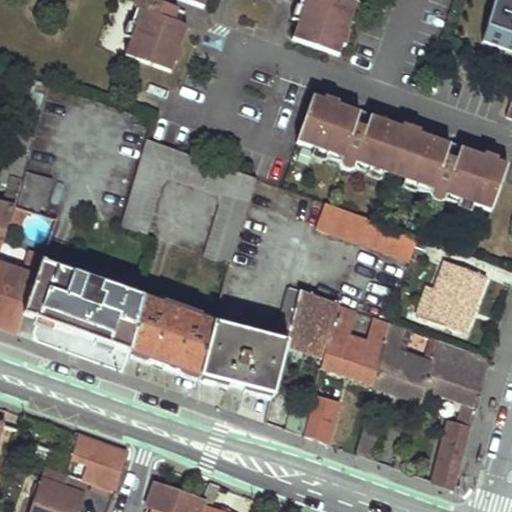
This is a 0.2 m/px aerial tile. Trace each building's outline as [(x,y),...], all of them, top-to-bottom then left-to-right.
[(132,38),(126,57),(172,73),(174,65),(177,66),(182,51),(180,50),(186,31),(185,28),(182,26),(174,23),(178,10),(147,0),(135,0),(133,7),(137,12),(140,13),(136,26),(142,29),(138,40),(132,38)] [(180,0),(204,8),(206,0),(306,0),(302,12),(307,13),(304,24),(298,22),(293,40),(338,55),(342,45),(345,47),(350,32),(347,31),(356,3),(349,0),(180,0)] [(511,0),(504,0),(500,12),(484,6),(478,4),(472,20),(478,22),(511,34),(511,0)] [(296,9),(292,20),(298,22),(304,24),(307,13),(302,12),(296,9)] [(178,10),(174,23),(182,26),(186,13),(178,10)] [(48,84),(29,78),(24,96),(17,95),(14,107),(39,114),(48,84)] [(327,156),(340,160),(340,161),(339,163),(341,166),(341,167),(344,168),(346,168),(347,168),(350,164),(367,171),(369,165),(383,171),(382,175),(402,183),(404,177),(419,183),(418,188),(430,192),(430,195),(431,196),(432,197),(434,199),(435,199),(438,199),(439,199),(440,198),(442,197),(442,196),(458,202),(460,196),(473,201),(471,207),(489,213),(505,166),(496,163),(497,159),(484,155),(482,157),(461,150),(459,154),(446,150),(448,146),(417,135),(417,131),(403,126),(400,130),(370,119),(369,122),(356,118),(358,114),(340,109),(336,106),(337,103),(325,98),(324,101),(320,102),(312,99),(296,146),(312,150),(314,146),(327,151),(327,156)] [(358,114),(356,118),(369,122),(370,119),(371,115),(359,110),(358,114)] [(8,181),(1,203),(16,206),(33,138),(14,133),(2,179),(8,181)] [(146,139),(120,225),(146,235),(161,188),(169,178),(218,194),(219,206),(204,256),(230,266),(255,179),(146,139)] [(448,146),(446,150),(459,154),(461,150),(461,147),(450,142),(448,146)] [(18,206),(39,211),(40,206),(46,207),(53,179),(27,173),(18,206)] [(0,251),(0,252),(1,250),(9,225),(16,206),(1,203),(0,202),(0,251)] [(324,204),(315,230),(408,265),(417,237),(324,204)] [(23,229),(30,211),(16,206),(9,225),(23,229)] [(487,280),(443,263),(433,291),(427,289),(421,304),(427,307),(422,320),(466,336),(487,280)] [(35,281),(23,315),(128,354),(141,300),(41,264),(36,279),(35,281)] [(0,265),(0,327),(17,334),(23,315),(35,281),(36,279),(0,265)] [(213,326),(200,379),(272,398),(289,333),(299,290),(289,287),(277,332),(235,321),(232,330),(213,326)] [(299,290),(289,333),(327,347),(338,305),(299,290)] [(141,300),(128,354),(200,379),(213,326),(186,317),(188,308),(176,304),(174,312),(141,300)] [(427,307),(421,304),(416,318),(422,320),(427,307)] [(327,347),(321,370),(373,387),(389,324),(373,318),(367,343),(350,338),(356,312),(338,305),(327,347)] [(389,324),(373,387),(421,402),(425,390),(437,342),(430,339),(425,360),(399,353),(405,330),(389,324)] [(437,342),(425,390),(463,403),(455,427),(449,425),(433,484),(456,492),(489,361),(437,342)] [(314,399),(304,437),(327,445),(337,406),(314,399)] [(364,425),(356,456),(373,462),(382,430),(364,425)] [(78,435),(70,476),(88,482),(116,493),(126,452),(101,443),(78,435)] [(397,460),(394,470),(403,473),(406,462),(404,461),(406,454),(400,453),(398,461),(397,460)] [(31,511),(77,511),(88,482),(70,476),(53,469),(49,480),(44,478),(31,511)] [(202,501),(198,511),(220,511),(211,508),(219,487),(208,483),(202,501)] [(154,485),(146,506),(154,509),(152,511),(198,511),(202,501),(154,485)]
